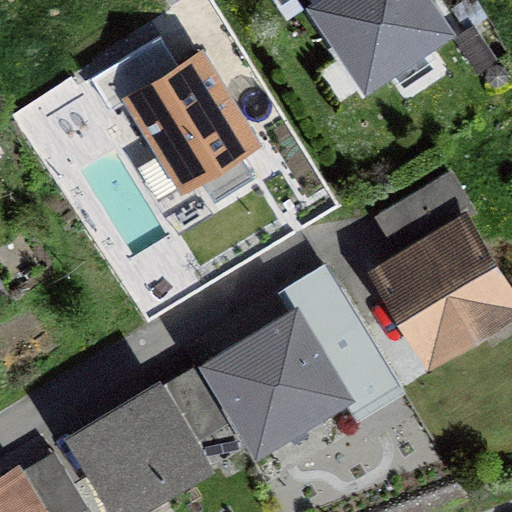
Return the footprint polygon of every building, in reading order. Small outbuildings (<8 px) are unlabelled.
[(366,84),(448,29),(428,0),(319,0),(313,4),(366,84)] [(238,150),(253,141),(199,53),(129,96),(183,184),(198,175),(214,200),(254,176),(238,150)] [(511,298),(464,218),(378,270),(430,356),(511,305),(511,298)] [(293,315),(212,364),(259,441),(340,392),(293,315)] [(156,386),(75,435),(121,511),(203,463),(156,386)] [(39,511),(15,471),(0,480),(0,511),(39,511)]
